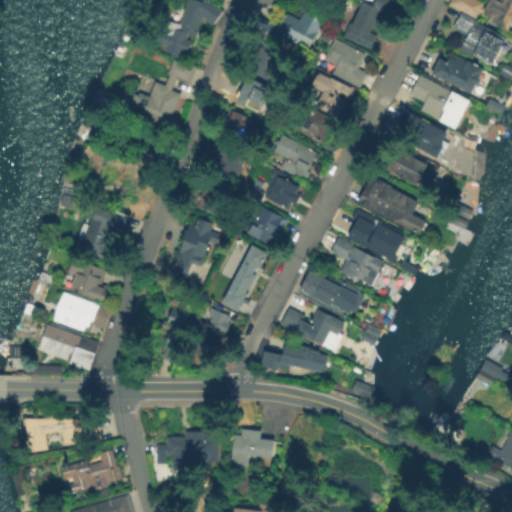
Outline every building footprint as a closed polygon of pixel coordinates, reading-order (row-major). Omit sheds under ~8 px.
[(191,0),(225,13),(220,26),(204,20),(198,38),(189,35),(180,59),(159,51),(171,21),(182,25),(191,0)] [(388,0),(400,6),(390,24),(380,19),(372,35),(377,37),(371,49),(345,35),(361,5),(355,2),(356,0),(388,0)] [(450,3),(451,0),(475,0),(481,3),(473,17),(450,3)] [(511,0),(511,26),(509,32),(478,15),(486,0),(491,0),(493,1),(493,0),(511,0)] [(310,50),(278,34),(288,14),(302,20),(306,11),(325,20),(310,50)] [(460,16),(507,38),(493,68),(460,52),(467,36),(454,30),(460,16)] [(335,40),(367,55),(360,69),(369,74),(362,90),(334,77),(339,66),(326,60),(335,40)] [(275,76),(273,41),(251,42),(253,77),(275,76)] [(197,65),(189,87),(180,84),(178,90),(184,92),(171,129),(130,113),(139,91),(152,96),(157,83),(165,86),(176,57),(197,65)] [(433,74),(440,60),(452,66),(456,58),(485,73),(473,95),(433,74)] [(320,75),(355,94),(342,118),(318,106),(324,95),(313,88),(320,75)] [(421,78),(470,103),(456,130),(421,112),(426,103),(412,96),(421,78)] [(244,81),(274,94),(266,113),(236,101),(244,81)] [(296,130),(309,107),(341,125),(328,148),(296,130)] [(406,111),(453,137),(437,166),(391,140),(406,111)] [(233,112),(259,125),(250,144),(224,131),(233,112)] [(284,136),(319,155),(305,182),(282,170),(287,160),(275,154),(284,136)] [(218,147),(247,160),(232,191),(204,178),(218,147)] [(101,154),(128,165),(119,190),(92,180),(101,154)] [(384,177),(393,156),(429,172),(419,194),(384,177)] [(265,198),(272,182),(299,193),(292,210),(265,198)] [(223,192),(202,184),(194,206),(215,214),(223,192)] [(366,211),(378,188),(417,208),(410,220),(424,228),(418,239),(366,211)] [(133,200),(149,205),(145,218),(129,213),(133,200)] [(292,221),(277,250),(238,230),(254,201),(292,221)] [(80,248),(97,206),(130,219),(124,235),(113,230),(103,257),(80,248)] [(392,262),(349,239),(363,213),(406,236),(392,262)] [(209,242),(201,267),(192,264),(189,274),(173,269),(186,226),(202,231),(199,239),(209,242)] [(339,241),(383,266),(371,288),(344,273),(348,264),(332,255),(339,241)] [(265,252),(248,244),(220,303),(237,311),(265,252)] [(70,289),(81,262),(106,272),(95,299),(70,289)] [(204,322),(227,268),(247,277),(225,330),(204,322)] [(300,296),(310,272),(359,293),(349,317),(300,296)] [(56,317),(64,294),(111,311),(105,328),(92,324),(90,330),(56,317)] [(187,310),(168,307),(166,324),(185,327),(187,310)] [(230,315),(208,308),(204,320),(201,319),(192,346),(211,352),(219,330),(225,332),(230,315)] [(284,325),(292,310),(313,321),(319,310),(347,325),(339,340),(332,335),(325,347),(284,325)] [(40,350),(51,326),(98,347),(87,371),(40,350)] [(167,336),(160,357),(174,362),(181,340),(167,336)] [(329,356),(326,371),(284,362),(282,372),(263,368),(266,352),(283,355),(285,346),(329,356)] [(478,370),(496,379),(501,367),(484,359),(478,370)] [(30,451),(28,419),(82,415),(84,441),(65,442),(65,435),(49,436),(49,450),(30,451)] [(511,471),(486,456),(493,444),(501,448),(511,431),(511,471)] [(263,434),(263,441),(274,441),(274,455),(250,455),(250,464),(232,464),(232,434),(263,434)] [(169,463),(170,439),(217,439),(217,463),(169,463)] [(75,489),(73,481),(67,482),(64,470),(91,464),(92,467),(105,463),(102,453),(114,450),(122,484),(70,496),(69,490),(75,489)] [(73,511),(129,494),(134,511),(73,511)] [(268,511),(269,501),(259,501),(259,509),(231,507),(230,511),(268,511)]
